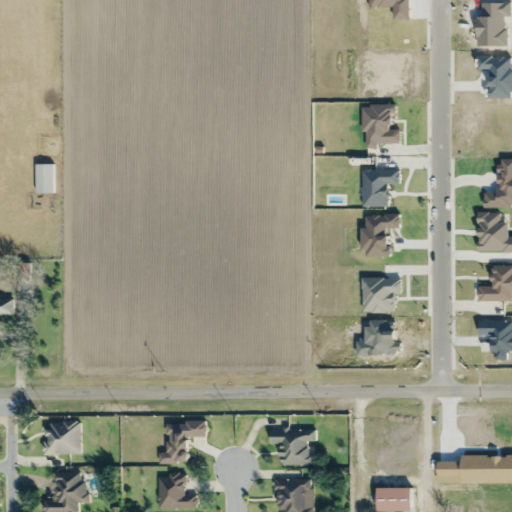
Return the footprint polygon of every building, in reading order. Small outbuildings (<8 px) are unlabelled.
[(53,164),(35,164),(35,193),(53,193),(53,164)] [(0,314),(11,315),(12,300),(0,299),(0,314)] [(45,454),(80,454),(80,421),(45,421),(45,454)] [(269,430),(269,444),(280,444),(280,465),(314,464),(313,441),(315,441),(314,429),(269,430)] [(43,511),(76,511),(77,504),(84,504),(84,472),(56,472),(56,500),(43,500),(43,511)] [(196,508),(196,495),(185,495),(185,474),(158,474),(158,508),(196,508)] [(276,479),(276,511),(310,511),(311,479),(276,479)]
